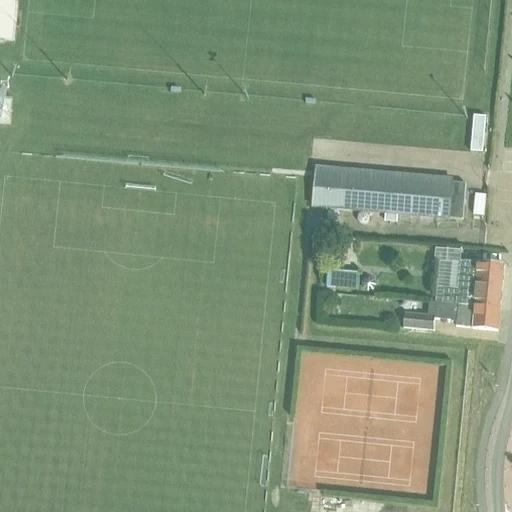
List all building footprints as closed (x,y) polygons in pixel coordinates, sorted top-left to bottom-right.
[(476,116),(473,151),(484,152),(487,117),(476,116)] [(316,173),(312,207),(326,209),(385,214),(385,222),(397,223),(398,215),(438,219),(463,221),(466,185),(329,173),(329,174),(316,173)] [(474,216),(484,217),(485,197),(476,196),(474,216)] [(315,234),(313,249),(323,250),(324,235),(315,234)] [(475,308),(500,310),(504,266),(466,262),(463,291),(444,289),(442,304),(463,307),(463,306),(475,307),(475,308)] [(320,276),(322,293),(353,289),(350,272),(320,276)] [(374,283),(369,280),(364,281),(361,286),(363,291),(367,294),(372,292),(375,288),(374,283)] [(463,307),(442,304),(430,303),(428,317),(405,315),(404,329),(434,332),(435,320),(452,322),(452,323),(457,323),(456,327),(473,329),(498,332),(500,310),(475,308),(475,307),(463,306),(463,307)]
